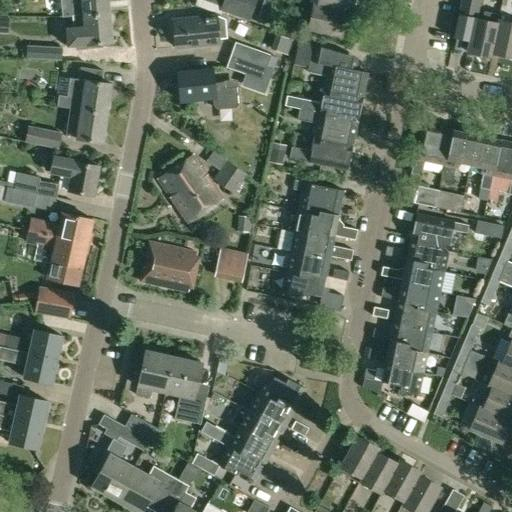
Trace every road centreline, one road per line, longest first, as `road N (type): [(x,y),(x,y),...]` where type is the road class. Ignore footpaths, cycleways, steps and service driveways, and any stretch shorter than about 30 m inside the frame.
road 1 (residential): [(347,399),(406,73)]
road 2 (residential): [(100,301),(144,80),(138,0)]
road 3 (residential): [(51,511),(100,301)]
road 4 (residential): [(291,346),(100,301)]
road 5 (residential): [(511,499),(368,423),(347,399)]
